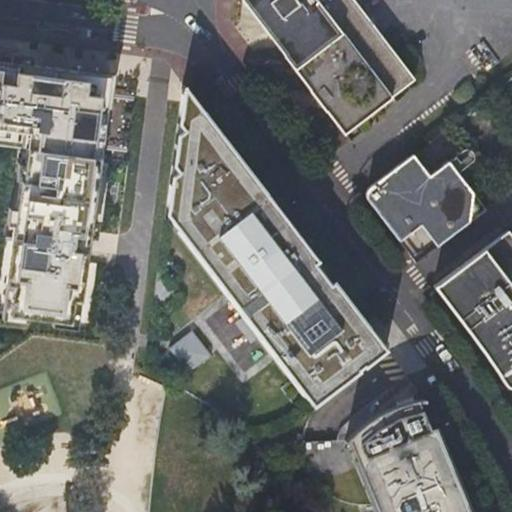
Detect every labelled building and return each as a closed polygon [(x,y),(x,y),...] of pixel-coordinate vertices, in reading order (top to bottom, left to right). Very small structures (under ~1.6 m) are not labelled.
[(243,0),(267,31),(346,134),(414,80),(353,0),(243,0)] [(35,65),(0,60),(0,146),(27,150),(23,182),(20,181),(6,284),(14,285),(10,314),(70,322),(73,299),(80,300),(110,75),(35,65)] [(165,212),(311,406),(386,349),(278,208),(182,83),(165,212)] [(414,263),(486,208),(450,159),(430,174),(414,153),(368,188),(368,189),(371,202),(376,203),(381,203),(387,199),(391,206),(388,208),(392,215),(396,225),(394,236),(414,263)] [(368,188),(361,193),(394,236),(396,225),(392,215),(388,208),(391,206),(387,199),(381,203),(376,203),(371,202),(368,189),(368,188)] [(511,231),(436,291),(482,351),(507,388),(511,389),(511,231)] [(192,331),(169,349),(186,372),(209,354),(192,331)] [(346,443),(348,442),(376,511),(471,511),(435,425),(429,428),(417,401),(424,400),(423,399),(413,400),(398,404),(387,409),(377,414),(364,422),(352,433),(344,441),(346,443)]
